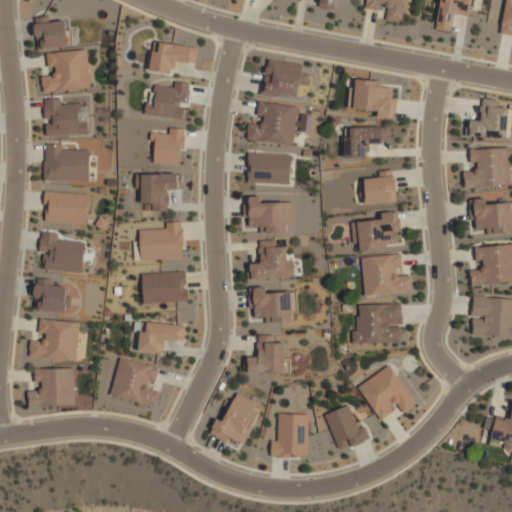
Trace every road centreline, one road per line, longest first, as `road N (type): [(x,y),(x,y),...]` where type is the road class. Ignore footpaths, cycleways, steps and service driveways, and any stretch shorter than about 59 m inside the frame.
road 1 (residential): [(0,436),(88,425),(127,429),(229,481),(329,486),(387,463),(492,365),(511,363)]
road 2 (residential): [(0,436),(15,139),(1,0)]
road 3 (residential): [(168,444),(218,341),(215,121),(235,28)]
road 4 (residential): [(511,80),(235,28),(151,0)]
road 5 (residential): [(468,390),(429,345),(442,299),(430,159),(438,67)]
